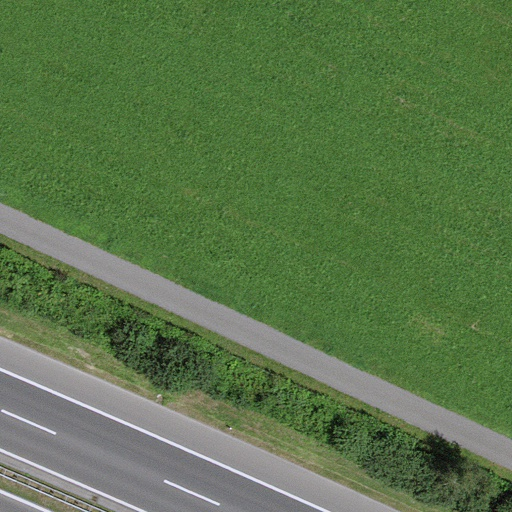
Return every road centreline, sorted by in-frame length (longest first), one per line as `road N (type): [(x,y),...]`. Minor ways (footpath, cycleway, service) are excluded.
road 1 (unclassified): [(511,457),(0,229)]
road 2 (motorway): [(229,511),(0,414)]
